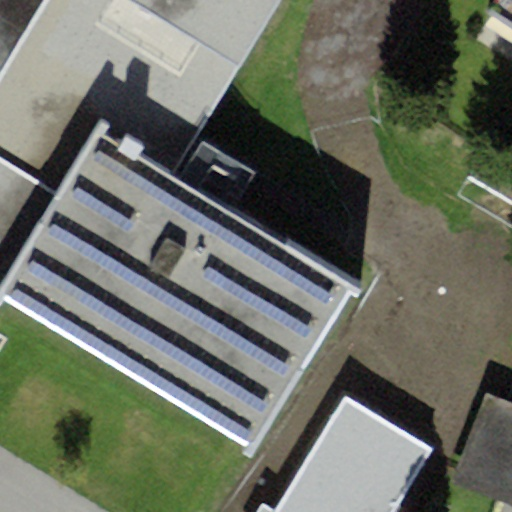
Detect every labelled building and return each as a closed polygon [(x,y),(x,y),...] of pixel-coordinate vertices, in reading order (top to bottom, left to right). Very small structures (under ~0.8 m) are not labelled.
[(0,0),(0,159),(58,196),(101,127),(174,174),(279,0),(0,0)] [(511,0),(499,0),(489,15),(511,30),(511,0)] [(174,174),(101,127),(58,196),(0,286),(0,294),(249,451),(354,287),(174,174)] [(0,286),(58,196),(0,159),(0,286)] [(511,404),(485,394),(451,483),(511,506),(511,404)] [(392,511),(431,450),(356,403),(349,398),(277,511),(272,511),(263,506),(258,511),(392,511)]
